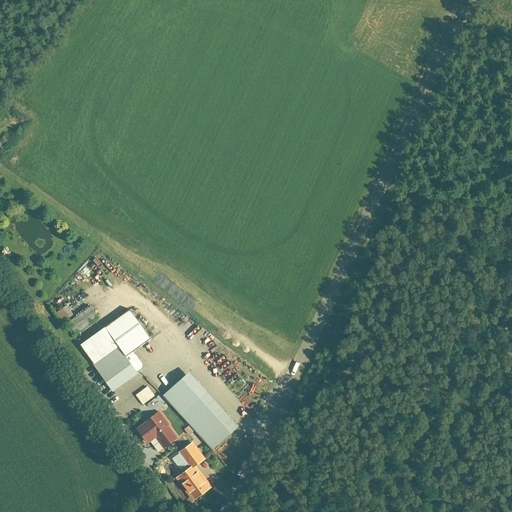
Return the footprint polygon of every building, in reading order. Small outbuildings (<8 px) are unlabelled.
[(107,296),(114,306),(138,289),(123,266),(110,274),(120,288),(107,296)] [(67,320),(75,331),(98,316),(91,304),(67,320)] [(80,344),(114,390),(140,371),(125,351),(148,334),(129,308),(80,344)] [(156,416),(141,427),(159,452),(174,441),(156,416)] [(177,454),(188,468),(175,478),(194,501),(210,488),(194,467),(203,460),(190,444),(177,454)]
